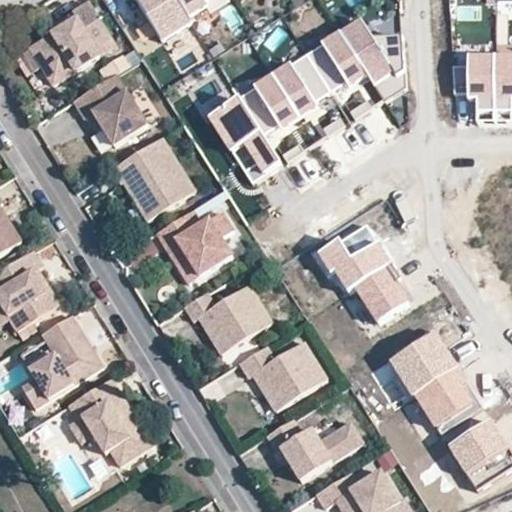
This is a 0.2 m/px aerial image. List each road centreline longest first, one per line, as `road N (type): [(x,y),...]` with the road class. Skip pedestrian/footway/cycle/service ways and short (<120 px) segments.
road 1 (residential): [(253,511),(0,103)]
road 2 (residential): [(511,363),(436,239),(431,148)]
road 3 (residential): [(295,228),(431,148)]
road 4 (residential): [(431,148),(420,0)]
